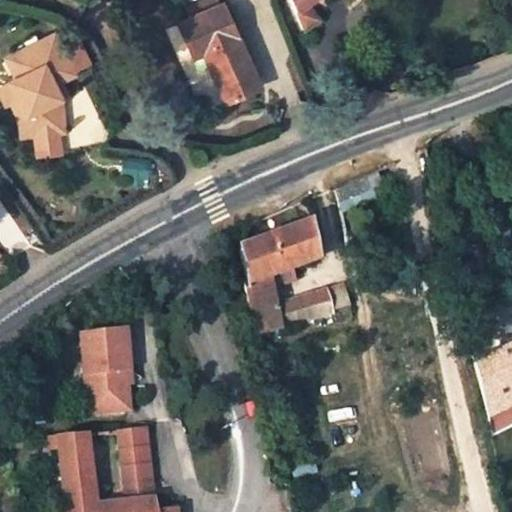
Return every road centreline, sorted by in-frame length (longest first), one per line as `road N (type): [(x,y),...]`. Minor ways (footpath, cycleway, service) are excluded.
road 1 (tertiary): [(167,220),(511,77)]
road 2 (residential): [(167,220),(248,455),(237,511)]
road 3 (unknown): [(207,511),(167,474),(137,331)]
road 4 (tertiary): [(0,322),(167,220)]
